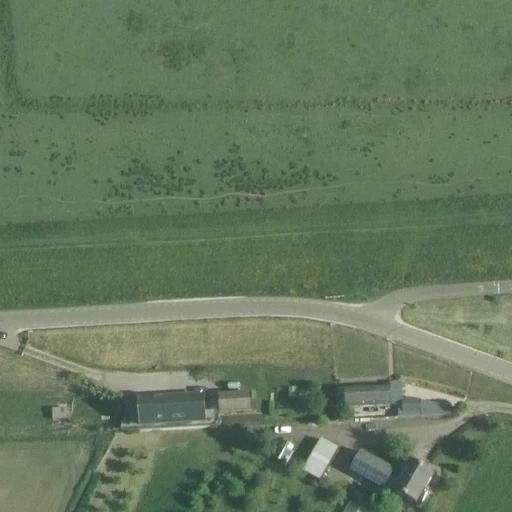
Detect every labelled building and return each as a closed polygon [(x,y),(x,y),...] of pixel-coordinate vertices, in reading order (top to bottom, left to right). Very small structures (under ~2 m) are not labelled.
[(390,408),(389,387),(345,389),(346,410),(390,408)] [(253,395),(221,395),(221,412),(253,412),(253,395)] [(201,397),(147,400),(148,429),(203,425),(205,425),(204,417),(203,397),(201,397)] [(439,406),(420,402),(402,401),(402,419),(439,417),(439,406)] [(68,410),(52,411),(53,422),(69,422),(68,410)] [(338,451),(321,441),(303,472),(320,482),(338,451)] [(292,448),(281,443),(273,459),(284,464),(292,448)] [(421,505),(428,493),(424,491),(433,475),(411,462),(400,482),(390,477),(394,471),(360,452),(349,472),(383,490),(385,487),(394,492),(394,493),(416,506),(418,504),(421,505)] [(365,511),(349,503),(344,511),(365,511)]
